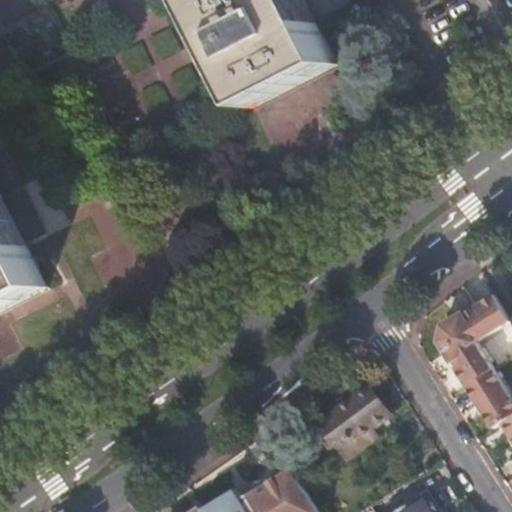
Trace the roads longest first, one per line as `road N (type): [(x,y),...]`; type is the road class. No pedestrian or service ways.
road 1 (secondary): [(511,152),(12,511)]
road 2 (secondary): [(97,511),(366,313)]
road 3 (residential): [(501,511),(392,338),(366,313)]
road 4 (secondary): [(366,313),(511,205)]
